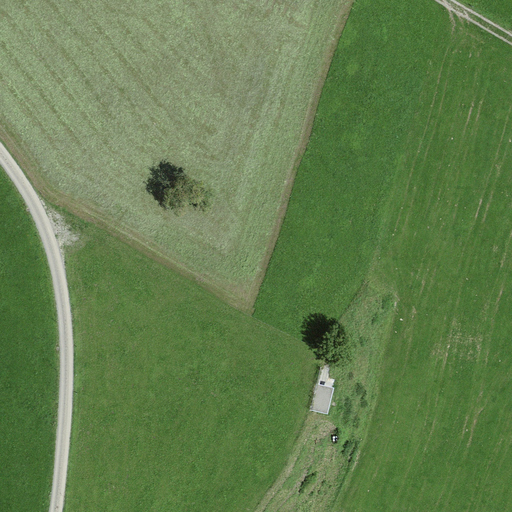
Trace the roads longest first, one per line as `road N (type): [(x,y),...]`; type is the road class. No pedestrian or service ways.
road 1 (unclassified): [(57,511),(65,311),(48,238),(0,151)]
road 2 (track): [(327,362),(106,246),(73,233),(48,238)]
